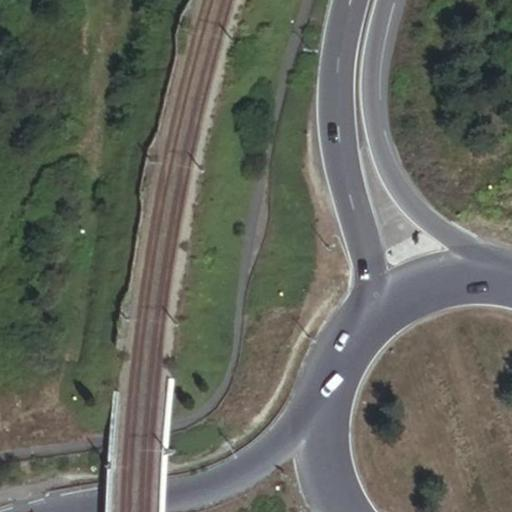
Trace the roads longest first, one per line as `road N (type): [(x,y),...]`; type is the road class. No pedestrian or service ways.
road 1 (trunk): [(511,279),(419,213),(385,159),(373,89),(389,0)]
road 2 (trunk): [(351,0),(338,63),(338,133),(380,310)]
road 3 (secondary): [(323,403),(229,478),(59,511)]
road 4 (primary): [(511,279),(443,280),(380,310)]
